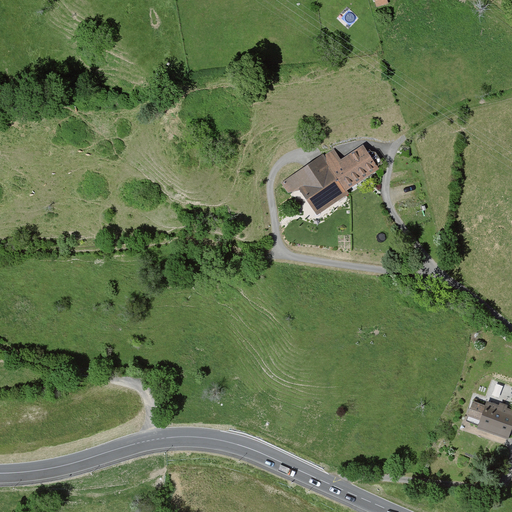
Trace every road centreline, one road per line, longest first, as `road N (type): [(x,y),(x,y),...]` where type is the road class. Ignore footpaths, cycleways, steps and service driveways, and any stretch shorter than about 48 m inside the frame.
road 1 (tertiary): [(0,473),(46,469),(151,439),(212,438),(393,511)]
road 2 (track): [(280,252),(272,257),(200,240),(0,254)]
road 3 (residential): [(511,328),(439,273),(387,203),(389,155),(404,138)]
road 4 (track): [(0,346),(50,367),(138,384),(151,401),(151,439)]
